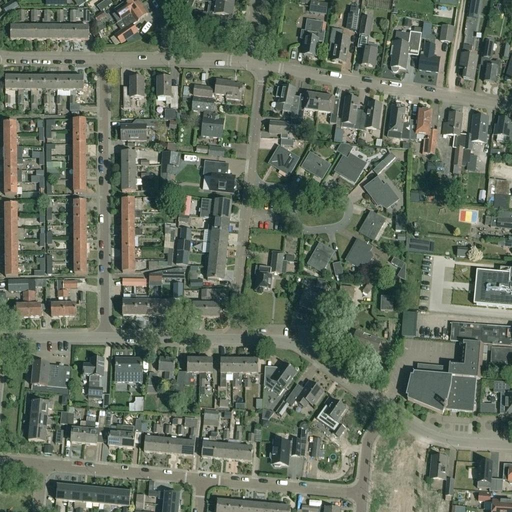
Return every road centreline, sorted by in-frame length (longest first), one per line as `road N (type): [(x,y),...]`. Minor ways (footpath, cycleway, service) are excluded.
road 1 (residential): [(104,339),(102,60)]
road 2 (residential): [(231,339),(260,64)]
road 3 (residential): [(511,106),(260,64)]
road 4 (residential): [(388,411),(286,340),(231,339)]
road 5 (residential): [(361,493),(200,479)]
road 6 (residential): [(200,479),(40,464)]
road 7 (residential): [(511,445),(421,435),(388,411)]
road 8 (residential): [(231,339),(104,339)]
